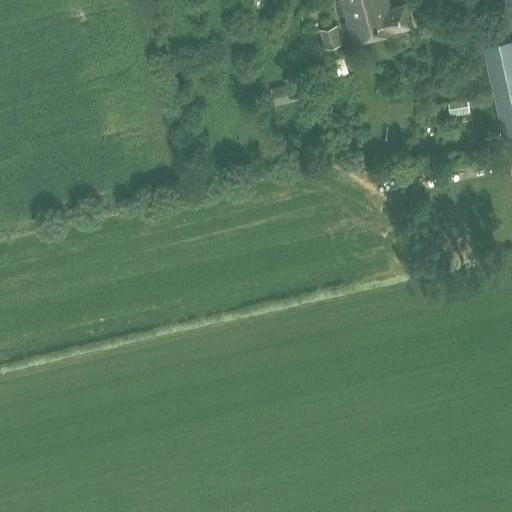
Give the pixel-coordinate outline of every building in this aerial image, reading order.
[(342,0),(353,40),(361,38),(392,30),(396,30),(410,26),(405,5),(391,9),(388,0),(342,0)] [(422,13),(436,8),(433,0),(429,0),(419,4),(422,13)] [(338,23),(320,27),(324,46),(342,42),(338,23)] [(511,142),(511,40),(485,47),(506,144),(511,142)] [(321,63),(325,77),(339,73),(335,59),(321,63)] [(272,88),(276,104),(308,96),(302,74),(285,78),(287,84),(272,88)] [(454,97),(442,98),(443,118),(456,117),(454,97)] [(434,119),(436,140),(456,138),(454,117),(434,119)] [(391,238),(413,233),(402,189),(381,194),(391,238)]
